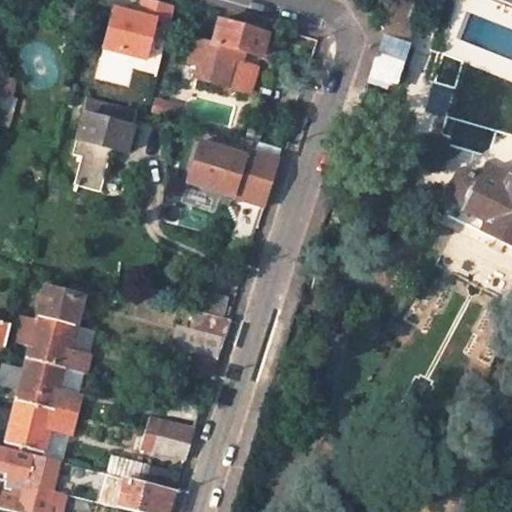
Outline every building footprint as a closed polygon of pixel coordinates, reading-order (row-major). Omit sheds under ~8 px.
[(141,0),(139,0),(136,13),(112,8),(102,56),(156,67),(168,5),(141,0)] [(410,0),(390,0),(388,9),(405,15),(410,0)] [(405,15),(388,9),(365,78),(380,84),(381,80),(392,83),(405,46),(399,44),(409,16),(405,15)] [(264,32),(216,17),(211,39),(192,34),(185,58),(198,61),(195,76),(248,90),(255,63),(240,59),(242,49),(258,53),(264,32)] [(511,92),(466,74),(459,91),(511,112),(511,92)] [(11,85),(0,81),(0,95),(9,98),(11,85)] [(134,108),(87,97),(82,116),(129,128),(134,108)] [(157,113),(160,101),(152,99),(149,111),(157,113)] [(157,113),(173,117),(176,105),(160,101),(157,113)] [(129,128),(82,116),(72,153),(81,156),(75,184),(99,190),(110,147),(124,151),(129,128)] [(277,156),(250,149),(247,155),(196,140),(183,181),(262,204),(277,156)] [(511,182),(489,172),(485,181),(508,191),(511,183),(511,182)] [(511,183),(508,191),(485,181),(484,184),(472,178),(465,177),(462,181),(452,204),(470,212),(469,215),(493,225),(487,238),(511,249),(511,183)] [(76,323),(81,303),(44,294),(38,314),(76,323)] [(178,324),(171,347),(214,357),(221,336),(227,316),(193,307),(187,326),(178,324)] [(76,323),(38,314),(34,330),(28,329),(24,340),(31,342),(28,356),(66,366),(86,371),(91,351),(71,345),(76,323)] [(9,322),(0,320),(0,345),(3,346),(9,322)] [(209,376),(214,357),(171,347),(166,365),(209,376)] [(18,398),(55,408),(76,413),(80,394),(60,388),(66,366),(28,356),(25,368),(9,363),(4,382),(21,386),(18,398)] [(195,420),(201,400),(169,392),(163,410),(195,420)] [(7,441),(44,451),(51,426),(72,432),(76,413),(55,408),(18,398),(13,417),(9,415),(8,422),(12,423),(7,441)] [(150,415),(145,431),(188,442),(193,426),(150,415)] [(184,456),(188,442),(145,431),(141,446),(184,456)] [(52,488),(59,459),(0,444),(0,468),(11,471),(9,477),(52,488)] [(179,471),(109,451),(104,470),(174,487),(178,476),(179,471)] [(104,470),(96,500),(144,511),(166,511),(169,505),(174,487),(104,470)] [(0,489),(0,505),(25,511),(45,511),(52,488),(9,477),(8,485),(24,490),(23,495),(0,489)]
